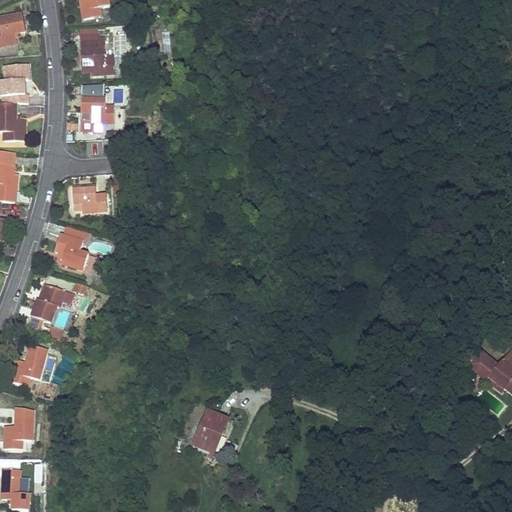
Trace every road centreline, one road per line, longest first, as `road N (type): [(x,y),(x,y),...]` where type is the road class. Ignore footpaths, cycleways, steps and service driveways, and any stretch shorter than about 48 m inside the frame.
road 1 (residential): [(46,0),(56,108),(50,169),(0,332)]
road 2 (residential): [(273,397),(339,418),(457,511)]
